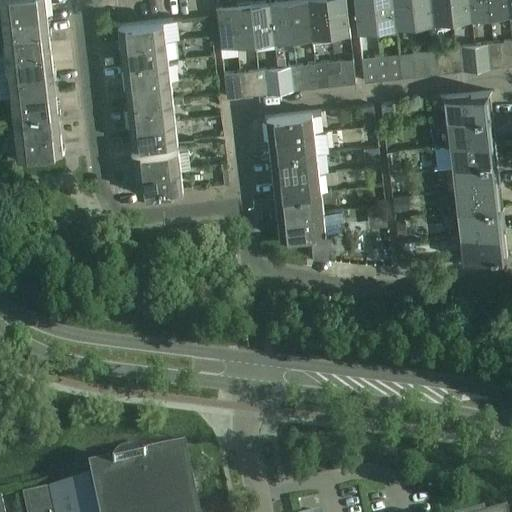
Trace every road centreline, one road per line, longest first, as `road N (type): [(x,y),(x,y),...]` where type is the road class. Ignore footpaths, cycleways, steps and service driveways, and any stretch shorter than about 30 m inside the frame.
road 1 (residential): [(243,199),(235,105),(511,74)]
road 2 (residential): [(243,199),(114,206),(97,188),(79,0)]
road 3 (residential): [(511,276),(394,290),(251,268),(243,199)]
road 4 (tertiary): [(511,412),(235,370)]
road 5 (tertiary): [(235,370),(44,345),(0,320)]
road 6 (residential): [(260,511),(235,370)]
